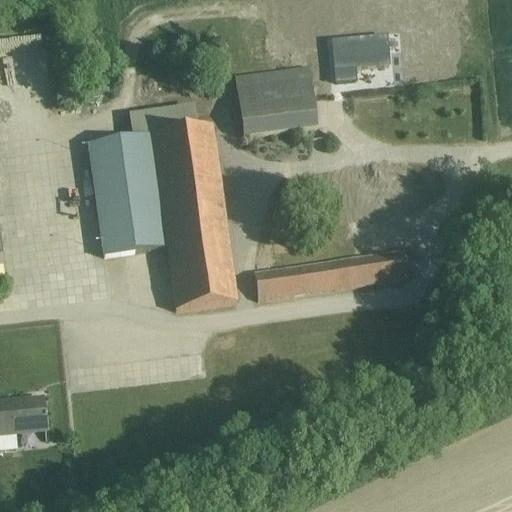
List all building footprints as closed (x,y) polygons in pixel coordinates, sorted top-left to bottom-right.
[(308,70),(297,72),(235,80),(243,141),(316,131),(308,70)] [(105,262),(167,252),(176,314),(236,306),(211,130),(198,132),(195,108),(129,118),(132,142),(87,149),(105,262)] [(389,167),(346,174),(353,218),(395,212),(389,167)] [(501,193),(485,195),(488,219),(504,217),(501,193)] [(407,283),(403,255),(254,277),(258,304),(407,283)] [(0,438),(46,434),(42,401),(0,405),(0,438)]
